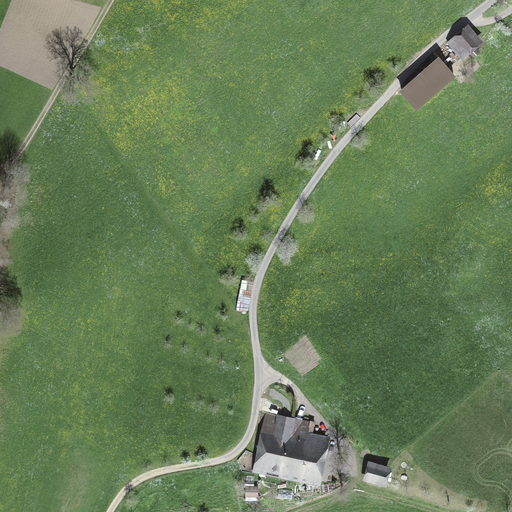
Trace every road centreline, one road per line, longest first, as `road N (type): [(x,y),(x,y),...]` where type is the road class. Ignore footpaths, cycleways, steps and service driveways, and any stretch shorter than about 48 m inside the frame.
road 1 (unclassified): [(491,0),(422,57),(298,203),(254,293),(251,428),(231,455),(209,462)]
road 2 (track): [(257,370),(297,393),(356,461),(343,493),(294,511)]
road 3 (track): [(0,169),(39,124),(114,0)]
